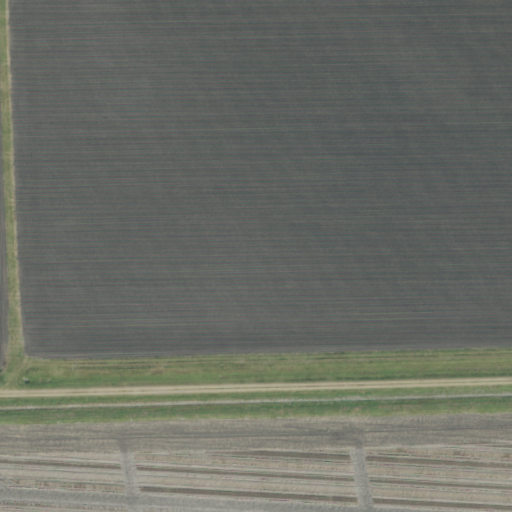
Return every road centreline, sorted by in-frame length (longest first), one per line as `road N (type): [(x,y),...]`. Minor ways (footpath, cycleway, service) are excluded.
road 1 (track): [(0,390),(511,379)]
road 2 (track): [(21,390),(7,0)]
